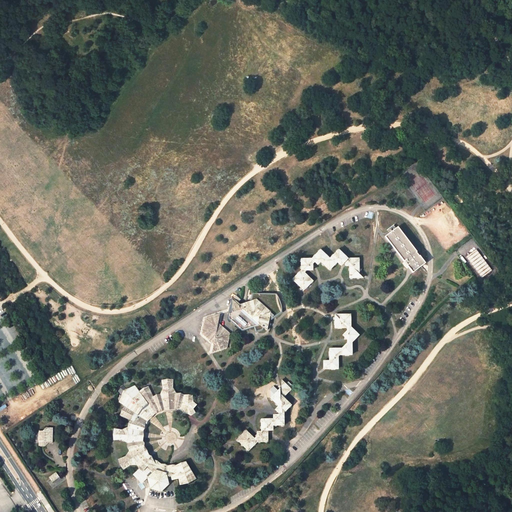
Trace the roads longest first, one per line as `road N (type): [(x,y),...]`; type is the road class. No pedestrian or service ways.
road 1 (track): [(511,189),(465,143),(408,126),(349,130),(252,173),(231,191),(173,280),(144,302),(91,308),(45,276)]
road 2 (track): [(511,304),(448,336),(359,436),(320,511)]
